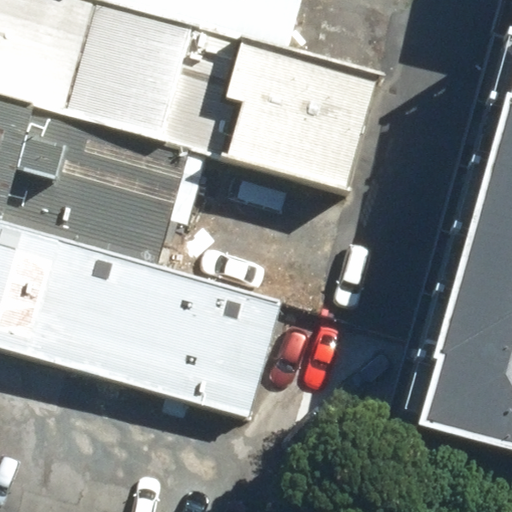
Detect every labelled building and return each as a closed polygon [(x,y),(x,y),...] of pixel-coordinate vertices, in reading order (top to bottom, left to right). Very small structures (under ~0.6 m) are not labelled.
[(374,78),(283,52),(97,0),(0,0),(0,100),(183,153),(345,194),(374,78)] [(293,0),(97,0),(283,52),(293,0)] [(511,33),(503,31),(389,420),(511,455),(511,33)] [(0,225),(151,270),(183,153),(0,100),(0,225)] [(275,304),(151,270),(0,225),(0,351),(246,421),(275,304)] [(323,324),(286,314),(267,386),(304,396),(323,324)]
